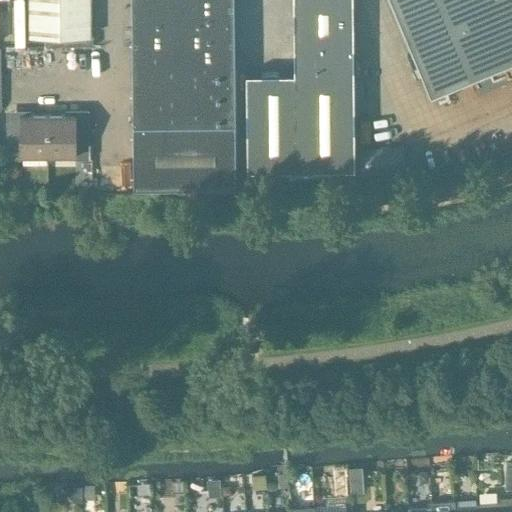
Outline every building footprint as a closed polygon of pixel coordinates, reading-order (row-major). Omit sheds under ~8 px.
[(90,35),(89,0),(29,0),(29,35),(90,35)] [(235,123),(233,0),(131,0),(133,185),(235,184),(235,123)] [(354,168),(352,0),(293,0),(294,72),(246,72),(247,169),(354,168)] [(511,0),(392,0),(431,93),(511,59),(511,0)] [(88,159),(87,122),(74,123),(74,113),(45,114),(46,154),(74,153),(74,159),(88,159)] [(46,154),(45,114),(17,114),(17,124),(3,124),(4,160),(21,160),(20,154),(46,154)] [(362,465),(348,466),(349,476),(362,476),(362,465)] [(426,471),(418,471),(418,477),(422,480),(427,480),(426,471)] [(287,473),(279,473),(279,486),(288,486),(287,473)] [(341,476),(337,479),(337,484),(341,486),(346,483),(345,478),(341,476)] [(265,478),(253,478),(253,484),(259,491),(265,491),(265,478)] [(219,479),(207,480),(207,489),(219,488),(219,479)] [(92,485),(83,485),(83,499),(92,499),(92,485)] [(226,486),(221,487),(222,495),(231,495),(230,489),(226,486)] [(511,511),(511,495),(498,496),(498,501),(476,502),(476,511),(511,511)] [(476,511),(476,502),(475,502),(476,510),(454,511),(453,511),(476,511)]
